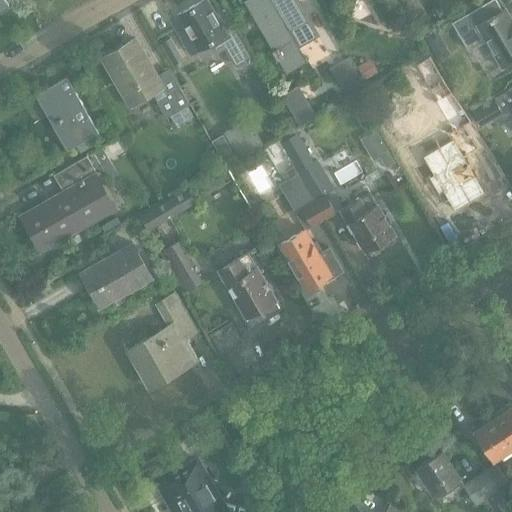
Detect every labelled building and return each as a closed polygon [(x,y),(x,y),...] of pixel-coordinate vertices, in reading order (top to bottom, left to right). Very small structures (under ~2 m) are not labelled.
[(273,53),(277,61),(279,61),(286,73),(306,63),(297,47),(317,36),(296,0),(253,0),(247,4),(275,52),(273,53)] [(490,0),(483,5),(469,12),(476,25),(490,17),(496,13),(503,25),(511,20),(511,19),(505,8),(503,9),(497,0),(490,0)] [(241,69),(249,64),(250,60),(233,29),(224,34),(207,3),(172,23),(190,56),(213,44),(219,55),(226,50),(235,67),(241,69)] [(433,28),(424,12),(414,18),(423,34),(433,28)] [(469,12),(453,22),(469,50),(486,40),(502,67),(511,61),(511,20),(503,25),(496,13),(490,17),(476,25),(469,12)] [(450,54),(437,30),(425,37),(439,60),(450,54)] [(152,94),(166,118),(170,116),(176,127),(194,116),(188,106),(190,104),(169,69),(157,76),(135,38),(102,57),(130,106),(152,94)] [(169,38),(160,43),(172,65),(181,59),(169,38)] [(348,59),(330,69),(347,98),(355,93),(365,87),(348,59)] [(366,63),(358,68),(365,80),(377,73),(372,65),(366,63)] [(35,95),(68,150),(76,145),(80,152),(94,144),(89,137),(99,132),(66,77),(35,95)] [(299,85),(281,95),(300,127),(317,117),(299,85)] [(511,89),(472,112),(480,127),(500,115),(511,118),(511,89)] [(264,145),(249,118),(224,132),(239,160),(264,145)] [(450,130),(419,148),(433,173),(428,176),(438,193),(443,190),(455,210),(486,192),(476,175),(479,173),(476,168),(473,170),(469,163),(471,161),(468,156),(466,158),(460,147),(474,139),(462,119),(448,127),(450,130)] [(287,178),(314,225),(341,211),(366,253),(379,245),(381,249),(384,248),(385,249),(396,243),(395,241),(396,240),(370,194),(365,187),(351,195),(356,202),(346,208),(317,158),(314,160),(297,132),(281,142),(298,171),(287,178)] [(226,140),(215,147),(225,165),(237,158),(226,140)] [(389,151),(381,156),(387,167),(395,162),(389,151)] [(54,175),(64,192),(23,215),(34,235),(41,232),(49,245),(114,208),(95,176),(97,174),(87,156),(54,175)] [(231,180),(224,167),(211,175),(218,188),(231,180)] [(139,216),(148,231),(193,205),(184,190),(139,216)] [(306,231),(281,245),(307,290),(319,283),(321,285),(339,275),(337,272),(341,270),(330,250),(323,254),(317,243),(314,244),(306,231)] [(99,287),(108,303),(152,277),(132,243),(81,272),(92,291),(99,287)] [(200,283),(178,245),(163,253),(184,292),(200,283)] [(263,314),(270,314),(279,309),(246,254),(235,260),(237,263),(219,273),(227,286),(222,289),(231,304),(235,301),(245,318),(257,312),(259,316),(263,314)] [(144,363),(156,383),(197,359),(185,339),(196,332),(175,295),(157,305),(169,326),(129,350),(138,366),(144,363)] [(491,417),(501,433),(511,449),(511,448),(511,407),(505,412),(503,410),(491,417)] [(511,449),(501,433),(491,417),(480,425),(482,428),(472,434),(491,462),(511,449)] [(417,470),(437,501),(461,485),(441,454),(417,470)] [(167,472),(154,479),(172,511),(226,511),(227,510),(225,506),(198,459),(169,475),(167,472)] [(463,487),(476,507),(492,496),(502,511),(511,511),(500,492),(507,487),(495,467),(463,487)] [(409,511),(405,510),(406,509),(387,500),(381,511),(379,511),(378,511),(409,511)]
